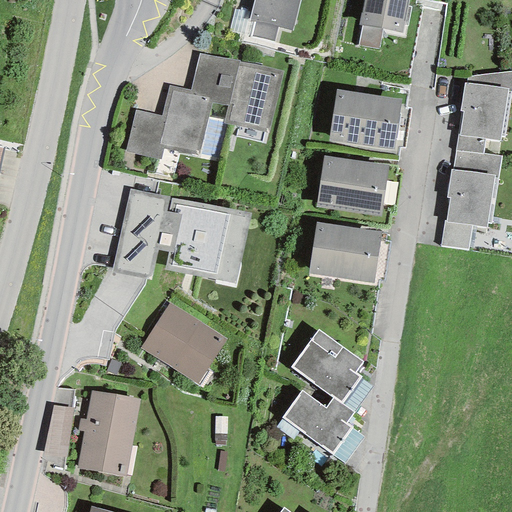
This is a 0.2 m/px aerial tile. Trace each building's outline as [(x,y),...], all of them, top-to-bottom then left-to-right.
[(292,30),(299,0),(253,0),(248,21),(254,23),(250,37),(274,42),(277,27),(292,30)] [(407,0),(362,0),(358,25),(361,25),(382,29),(401,33),(407,0)] [(378,50),(382,29),(361,25),(356,45),(378,50)] [(239,60),(198,53),(190,90),(212,95),(211,103),(227,106),(223,124),(267,132),(283,72),(239,62),(239,60)] [(511,90),(511,71),(466,77),(466,83),(464,83),(459,111),(461,112),(455,151),(483,154),(484,140),(500,142),(500,135),(505,137),(511,90)] [(190,90),(168,85),(161,116),(134,110),(125,152),(160,160),(163,148),(199,156),(211,103),(212,95),(190,90)] [(401,100),(335,90),(328,141),(393,151),(401,100)] [(483,154),(455,151),(452,171),(450,170),(446,198),(449,198),(446,222),(444,221),(441,246),(467,250),(471,226),(486,228),(487,222),(491,223),(501,156),(483,154)] [(388,166),(323,156),(315,207),(380,217),(388,166)] [(250,213),(129,188),(111,272),(151,280),(158,250),(167,252),(164,269),(235,284),(250,213)] [(381,232),(316,223),(308,274),(373,283),(381,232)] [(226,339),(169,303),(140,348),(196,385),(226,339)] [(332,400),(341,405),(361,379),(355,375),(363,364),(319,330),(290,368),(332,400)] [(83,431),(77,469),(125,477),(138,400),(92,392),(87,421),(80,420),(78,430),(83,431)] [(341,405),(332,400),(324,410),(301,393),(281,419),(331,457),(351,430),(346,426),(354,415),(341,405)]
